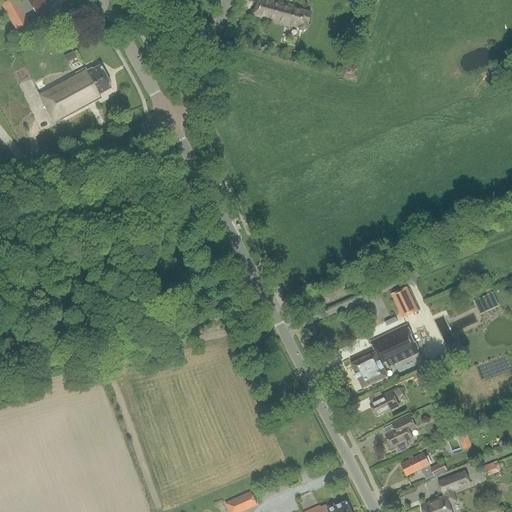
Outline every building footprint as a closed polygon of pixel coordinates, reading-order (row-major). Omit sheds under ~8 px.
[(45,5),(52,0),(27,0),(35,14),(47,7),(45,5)] [(306,26),(310,13),(295,8),(296,5),(277,0),(254,0),(250,17),(289,28),(290,25),(298,28),(300,30),(303,30),(306,26)] [(39,17),(28,23),(33,31),(43,25),(39,17)] [(73,51),(64,56),(68,62),(76,57),(73,51)] [(0,67),(0,70),(6,88),(35,78),(29,58),(0,67)] [(102,94),(113,88),(102,66),(93,70),(93,69),(88,72),(86,68),(40,94),(56,124),(104,98),(102,94)] [(45,131),(53,146),(68,138),(60,123),(45,131)] [(403,318),(418,311),(407,288),(392,294),(403,318)] [(483,313),(490,310),(485,297),(478,300),(483,313)] [(386,369),(422,352),(409,325),(374,342),(378,352),(354,364),(366,389),(390,378),(386,369)] [(447,345),(456,343),(454,330),(445,331),(447,345)] [(443,363),(434,366),(436,373),(445,370),(443,363)] [(424,371),(413,377),(416,383),(427,377),(424,371)] [(402,394),(399,387),(384,394),(385,395),(371,403),(377,415),(390,409),(390,410),(399,405),(395,396),(401,393),(402,394)] [(394,423),(397,429),(386,434),(392,447),(397,445),(400,451),(409,446),(406,441),(413,437),(410,431),(417,428),(410,415),(394,423)] [(464,449),(473,448),(471,434),(462,435),(464,449)] [(424,453),(404,463),(404,465),(403,465),(404,468),(406,468),(409,475),(430,465),(424,453)] [(431,468),(435,477),(448,471),(444,462),(431,468)] [(487,477),(502,471),(499,463),(495,465),(494,462),(482,467),(487,477)] [(451,511),(449,506),(458,503),(454,491),(470,485),(465,473),(439,483),(444,496),(446,495),(447,499),(423,508),(424,511),(451,511)] [(240,497),(234,499),(239,511),(241,511),(246,510),(240,497)] [(351,511),(347,501),(335,506),(335,504),(329,507),(327,505),(322,507),(321,505),(304,511),(351,511)]
